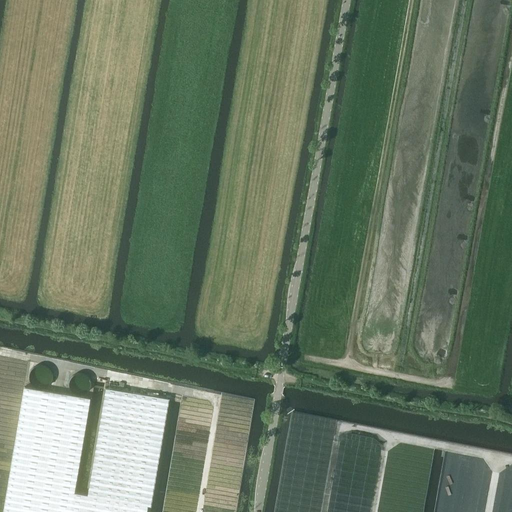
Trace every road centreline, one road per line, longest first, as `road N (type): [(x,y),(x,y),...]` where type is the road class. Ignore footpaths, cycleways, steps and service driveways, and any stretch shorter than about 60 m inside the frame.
road 1 (unclassified): [(345,0),(256,511)]
road 2 (track): [(342,366),(412,0)]
road 3 (track): [(447,389),(511,48)]
road 4 (track): [(280,377),(0,319)]
